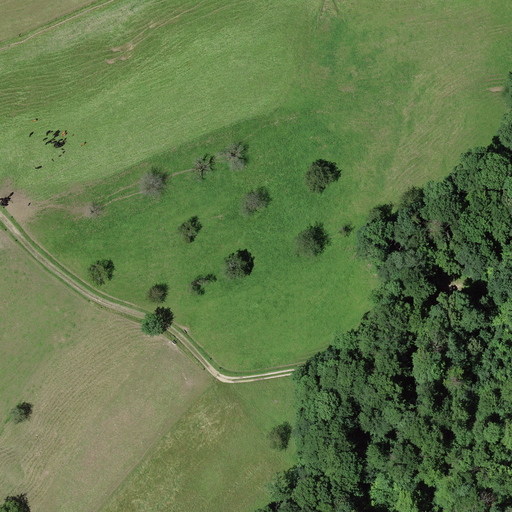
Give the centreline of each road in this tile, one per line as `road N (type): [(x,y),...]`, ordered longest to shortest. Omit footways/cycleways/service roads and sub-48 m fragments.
road 1 (track): [(179,337),(82,290),(0,218)]
road 2 (track): [(114,0),(0,49)]
